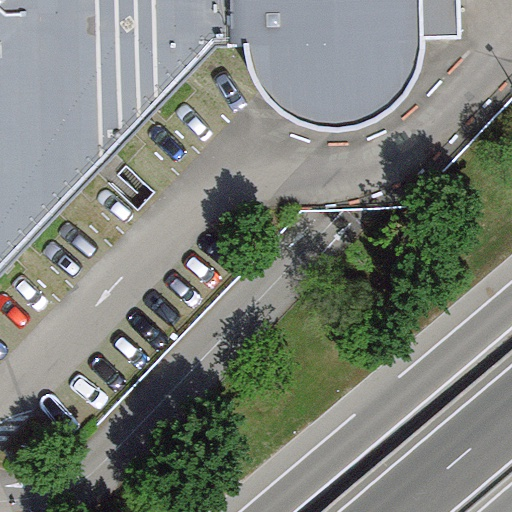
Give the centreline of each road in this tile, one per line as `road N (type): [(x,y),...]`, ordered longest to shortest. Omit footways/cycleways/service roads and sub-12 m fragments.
road 1 (trunk): [(511,311),(276,511)]
road 2 (trunk): [(511,412),(394,511)]
